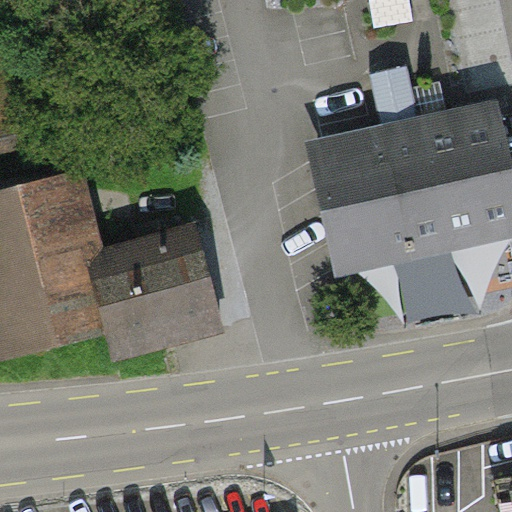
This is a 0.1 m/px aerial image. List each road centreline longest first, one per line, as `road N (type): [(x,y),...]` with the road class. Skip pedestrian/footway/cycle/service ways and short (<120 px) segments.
road 1 (primary): [(334,404),(0,447)]
road 2 (primary): [(511,367),(334,404)]
